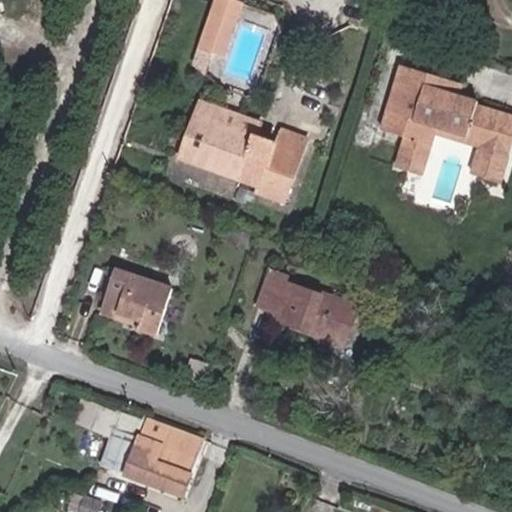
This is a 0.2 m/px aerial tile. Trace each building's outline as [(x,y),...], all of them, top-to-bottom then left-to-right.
[(226,56),(243,5),(229,0),(217,0),(201,47),(212,51),(226,56)] [(205,72),(212,51),(201,47),(195,65),(205,72)] [(511,151),(511,116),(477,106),(478,103),(452,95),(456,83),(401,66),(382,129),(405,137),(432,145),(436,134),(438,127),(490,143),(480,176),(503,183),(511,151)] [(256,138),(261,124),(202,103),(198,116),(256,138)] [(276,145),(256,138),(198,116),(182,159),(243,181),(260,187),(258,193),(286,203),(309,138),(282,128),(276,145)] [(490,143),(438,127),(436,134),(481,147),(473,174),(480,176),(490,143)] [(423,176),(432,145),(405,137),(396,167),(423,176)] [(258,193),(260,187),(243,181),(237,198),(254,204),(258,193)] [(250,246),(253,236),(232,230),(229,240),(250,246)] [(156,335),(171,290),(116,271),(104,307),(143,320),(140,329),(156,335)] [(346,345),(359,308),(288,284),(290,278),(272,271),(259,307),(277,313),(275,319),(346,345)] [(509,309),(511,300),(511,294),(500,290),(495,305),(509,309)] [(506,319),(509,309),(495,305),(492,314),(506,319)] [(201,387),(208,366),(194,361),(187,382),(201,387)] [(113,438),(121,414),(99,405),(90,429),(113,438)] [(186,497),(205,441),(122,411),(121,414),(113,438),(102,466),(186,497)] [(99,511),(103,503),(87,497),(80,511),(99,511)]
